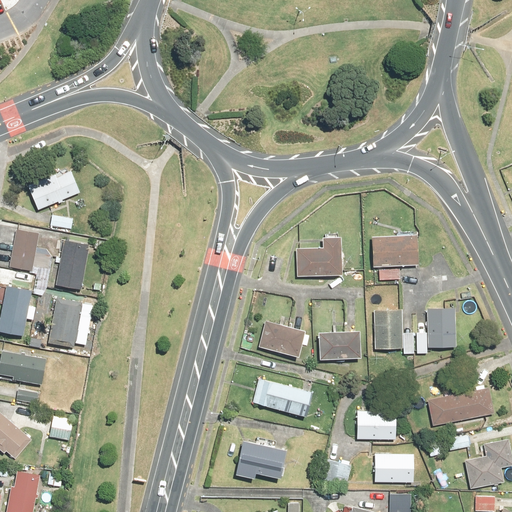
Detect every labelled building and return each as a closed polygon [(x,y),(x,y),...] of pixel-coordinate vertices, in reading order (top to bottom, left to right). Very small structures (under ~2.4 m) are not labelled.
[(72,169),(29,187),(39,209),(81,191),(72,169)] [(53,214),(52,226),(79,230),(80,218),(53,214)] [(40,233),(17,228),(9,267),(32,271),(33,267),(49,270),(51,256),(46,249),(37,247),(40,233)] [(370,236),(371,265),(417,264),(416,234),(370,236)] [(296,247),(296,276),(341,275),(340,235),(321,236),(321,247),(296,247)] [(89,243),(64,239),(56,284),(82,288),(89,243)] [(33,290),(7,285),(0,320),(0,332),(24,337),(33,290)] [(83,302),(57,297),(48,342),(75,347),(83,302)] [(453,307),(425,308),(427,347),(455,346),(453,307)] [(401,308),(373,309),(373,348),(402,348),(401,308)] [(303,330),(263,320),(256,347),(295,358),(303,330)] [(358,331),(316,332),(318,360),(359,358),(358,331)] [(44,339),(31,337),(30,347),(43,348),(44,339)] [(46,358),(2,350),(0,359),(0,374),(13,377),(12,380),(42,385),(46,358)] [(257,379),(251,402),(304,416),(310,393),(257,379)] [(487,387),(425,399),(430,426),(492,414),(487,387)] [(41,391),(19,389),(18,401),(39,404),(41,391)] [(32,439),(0,411),(0,444),(16,458),(32,439)] [(394,411),(357,411),(356,439),(394,440),(394,411)] [(70,441),(74,419),(55,415),(51,437),(70,441)] [(475,420),(444,426),(446,437),(478,431),(475,420)] [(471,436),(450,440),(452,451),(473,447),(471,436)] [(484,456),(464,460),(469,488),(503,482),(500,468),(511,465),(511,458),(508,438),(482,443),(484,456)] [(284,450),(240,440),(232,475),(253,480),(254,474),(277,480),(284,450)] [(413,454),(375,454),(375,481),(413,481),(413,454)] [(353,465),(326,458),(321,478),(347,485),(353,465)] [(33,511),(41,474),(18,470),(15,486),(12,486),(7,511),(33,511)] [(64,472),(50,471),(49,487),(63,488),(64,472)] [(412,511),(413,493),(391,492),(390,511),(412,511)] [(497,511),(497,497),(471,497),(471,511),(472,511),(497,511)] [(301,511),(302,502),(289,502),(288,511),(301,511)]
